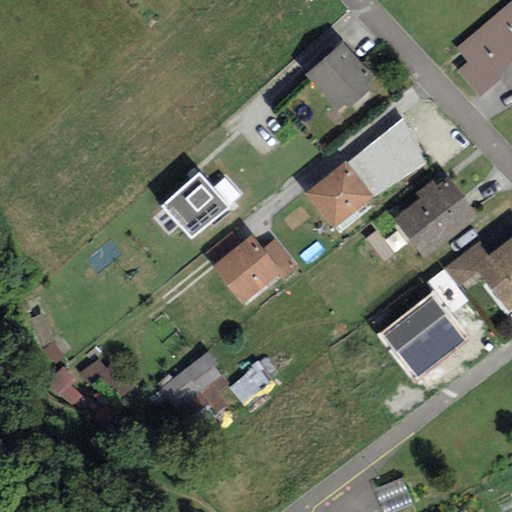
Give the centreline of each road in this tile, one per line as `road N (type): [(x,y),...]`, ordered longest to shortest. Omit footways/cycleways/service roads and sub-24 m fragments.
road 1 (residential): [(511,349),(304,511)]
road 2 (residential): [(355,0),(511,171)]
